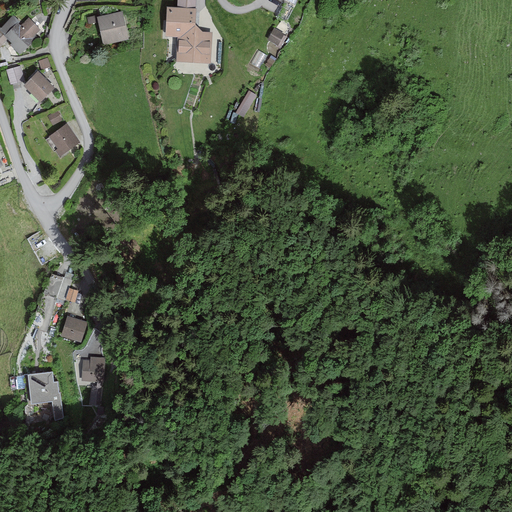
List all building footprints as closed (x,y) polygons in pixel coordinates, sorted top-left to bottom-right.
[(211,34),(202,33),(197,26),(198,10),(169,8),(167,39),(180,40),(180,52),(177,52),(177,62),(209,64),(211,34)] [(123,14),(99,19),(105,46),(129,41),(123,14)] [(40,31),(28,19),(21,27),(17,24),(5,36),(12,43),(11,45),(21,54),(33,42),(31,40),(40,31)] [(47,59),(39,62),(42,71),(50,68),(47,59)] [(7,69),(11,84),(25,79),(20,65),(7,69)] [(55,87),(37,72),(25,87),(43,102),(55,87)] [(248,90),(237,112),(245,116),(256,94),(248,90)] [(79,144),(66,126),(48,138),(61,156),(79,144)] [(64,280),(49,275),(30,326),(52,334),(63,302),(57,300),(64,280)] [(80,325),(65,321),(60,338),(75,342),(80,325)] [(52,384),(51,374),(29,375),(31,405),(49,404),(49,420),(58,419),(56,384),(52,384)]
